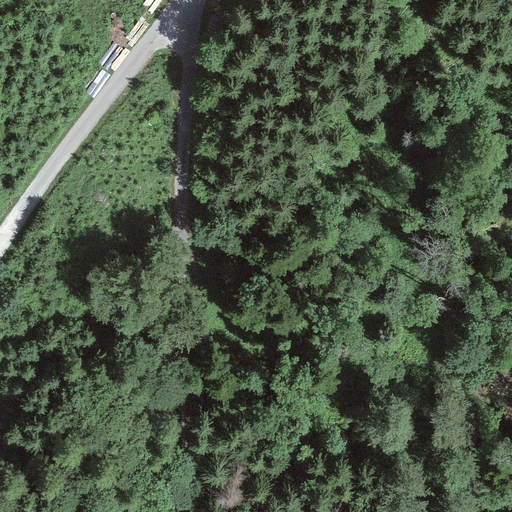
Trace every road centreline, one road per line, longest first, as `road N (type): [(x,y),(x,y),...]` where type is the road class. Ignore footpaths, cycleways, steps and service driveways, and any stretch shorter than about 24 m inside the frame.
road 1 (track): [(179,4),(195,511)]
road 2 (track): [(179,4),(0,263)]
